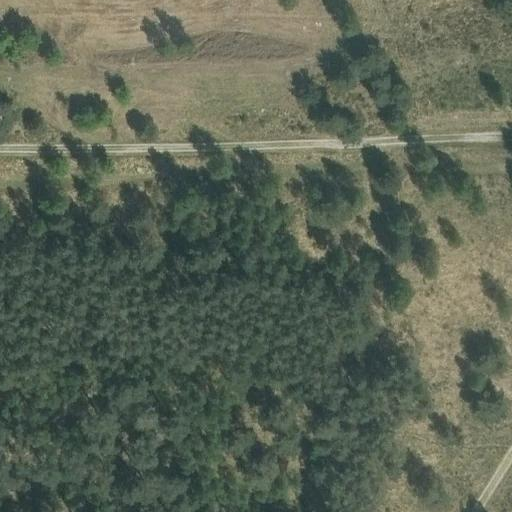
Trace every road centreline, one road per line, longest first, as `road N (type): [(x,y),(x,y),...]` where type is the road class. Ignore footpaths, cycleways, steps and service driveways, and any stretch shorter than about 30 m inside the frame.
road 1 (track): [(511,137),(0,148)]
road 2 (unknown): [(511,188),(0,181)]
